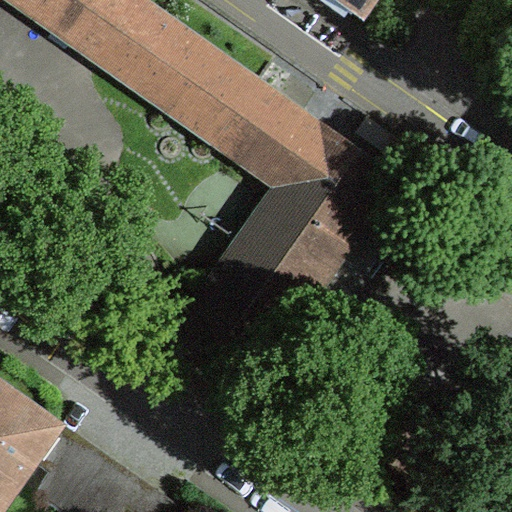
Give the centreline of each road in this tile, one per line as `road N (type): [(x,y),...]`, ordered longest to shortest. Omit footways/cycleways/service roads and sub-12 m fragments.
road 1 (residential): [(0,293),(286,511)]
road 2 (residential): [(511,184),(251,0)]
